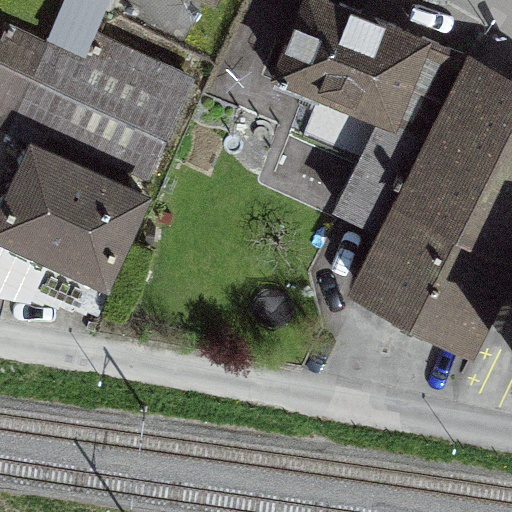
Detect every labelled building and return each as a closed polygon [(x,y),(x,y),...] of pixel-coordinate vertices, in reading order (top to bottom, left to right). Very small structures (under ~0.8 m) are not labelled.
[(84,51),(91,36),(106,0),(63,0),(48,36),(84,51)] [(323,86),(388,113),(339,207),(375,225),(462,55),(327,0),(306,0),(274,80),(318,98),(323,86)] [(191,82),(91,36),(84,51),(48,36),(45,40),(7,22),(0,37),(0,36),(0,117),(41,136),(38,144),(80,163),(91,141),(143,165),(151,168),(191,82)] [(511,251),(511,80),(471,59),(358,284),(466,340),(511,251)] [(142,192),(132,187),(143,165),(91,141),(80,163),(38,144),(33,141),(0,213),(0,242),(71,274),(82,250),(109,262),(142,192)]
